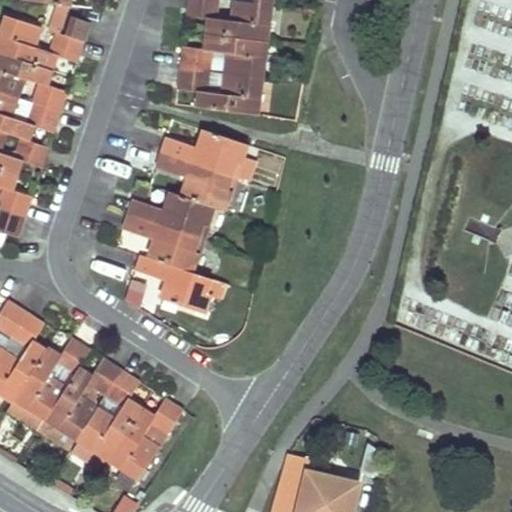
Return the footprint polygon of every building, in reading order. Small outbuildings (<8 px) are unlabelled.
[(267,41),(271,5),(223,0),(189,0),(189,1),(188,10),(218,13),(217,19),(209,17),(208,20),(207,34),(267,41)] [(218,13),(188,10),(187,17),(208,20),(209,17),(217,19),(218,13)] [(7,16),(0,36),(0,52),(52,70),(57,56),(57,55),(48,52),(35,48),(42,28),(7,16)] [(85,43),(92,23),(72,17),(66,36),(85,43)] [(66,36),(56,32),(51,46),(81,57),(85,43),(66,36)] [(262,78),(267,41),(207,34),(204,49),(204,51),(213,52),(212,57),(183,53),(181,68),(211,72),(224,73),(262,78)] [(78,63),(81,57),(51,46),(48,52),(57,55),(57,56),(78,63)] [(204,49),(184,46),(183,53),(212,57),(213,52),(204,51),(204,49)] [(0,52),(0,91),(62,113),(66,100),(36,89),(38,84),(47,87),(47,86),(52,70),(0,52)] [(209,86),(211,72),(181,68),(180,78),(179,83),(209,86)] [(209,86),(208,92),(222,93),(224,73),(211,72),(209,86)] [(257,114),(262,78),(224,73),(222,93),(208,92),(199,91),(199,93),(197,107),(257,114)] [(209,86),(179,83),(178,90),(199,93),(199,91),(208,92),(209,86)] [(36,89),(66,100),(68,95),(68,94),(47,86),(47,87),(38,84),(36,89)] [(0,91),(0,131),(28,141),(33,127),(34,125),(25,122),(27,117),(57,127),(62,113),(0,91)] [(33,127),(54,134),(57,127),(27,117),(25,122),(34,125),(33,127)] [(167,137),(161,154),(231,177),(236,160),(241,162),(246,145),(203,130),(197,147),(167,137)] [(0,131),(0,170),(17,176),(22,163),(23,161),(13,158),(15,152),(45,162),(50,149),(28,141),(0,131)] [(22,163),(42,170),(45,162),(15,152),(13,158),(23,161),(22,163)] [(181,196),(213,207),(225,211),(230,193),(226,192),(231,177),(161,154),(159,160),(157,167),(186,178),(181,196)] [(239,180),(244,163),(241,162),(236,160),(231,177),(239,180)] [(17,176),(0,170),(0,209),(26,218),(30,206),(31,204),(1,193),(3,188),(12,192),(12,190),(17,176)] [(231,177),(226,192),(230,193),(234,194),(239,180),(231,177)] [(1,193),(31,204),(33,197),(12,190),(12,192),(3,188),(1,193)] [(208,224),(213,207),(181,196),(170,193),(165,209),(133,199),(128,215),(198,239),(203,222),(208,224)] [(481,260),(484,251),(488,242),(494,227),(501,209),(476,199),(455,250),(481,260)] [(0,224),(21,232),(26,218),(0,209),(0,224)] [(193,254),(198,239),(128,215),(125,223),(123,230),(155,240),(149,259),(192,273),(197,255),(193,254)] [(203,222),(198,239),(206,242),(212,225),(208,224),(203,222)] [(0,231),(19,239),(21,232),(0,224),(0,231)] [(497,237),(502,230),(494,227),(488,242),(496,245),(497,237)] [(193,254),(197,255),(202,257),(206,242),(198,239),(193,254)] [(211,280),(192,273),(149,259),(141,257),(136,271),(166,281),(160,299),(182,306),(204,314),(210,296),(206,295),(211,280)] [(206,295),(210,296),(220,300),(225,284),(211,280),(206,295)] [(0,312),(0,323),(13,304),(11,303),(8,300),(0,312)] [(0,330),(10,337),(26,312),(13,304),(0,323),(0,330)] [(22,344),(38,320),(26,312),(10,337),(22,344)] [(38,320),(22,344),(28,348),(32,342),(43,324),(38,321),(38,320)] [(0,348),(2,350),(10,337),(0,330),(0,348)] [(2,350),(19,361),(28,348),(22,344),(10,337),(2,350)] [(61,368),(78,342),(73,339),(71,338),(59,356),(61,356),(56,365),(61,368)] [(19,361),(2,350),(0,352),(0,394),(11,402),(13,399),(44,351),(32,342),(28,348),(19,361)] [(61,368),(73,376),(78,369),(90,350),(78,342),(61,368)] [(48,376),(56,365),(61,356),(59,356),(46,347),(44,351),(13,399),(45,420),(66,388),(48,376)] [(92,378),(87,385),(92,388),(108,361),(103,358),(90,377),(92,378)] [(104,396),(121,369),(108,361),(92,388),(104,396)] [(61,368),(56,365),(48,376),(66,388),(73,376),(61,368)] [(73,376),(66,388),(45,420),(75,439),(96,407),(80,397),(87,385),(92,378),(90,377),(78,369),(73,376)] [(116,404),(125,391),(133,377),(121,369),(104,396),(116,404)] [(128,400),(139,381),(135,378),(133,377),(125,391),(116,404),(121,408),(126,399),(128,400)] [(153,412),(163,397),(141,383),(131,397),(153,412)] [(11,402),(6,410),(37,431),(45,420),(13,399),(11,402)] [(114,419),(96,407),(75,439),(106,460),(140,408),(128,400),(126,399),(121,408),(114,419)] [(172,402),(166,399),(154,417),(149,425),(155,428),(172,402)] [(184,410),(178,406),(172,402),(155,428),(167,436),(184,410)] [(154,417),(140,408),(106,460),(139,481),(159,449),(142,436),(149,425),(154,417)] [(75,439),(45,420),(37,431),(68,451),(75,439)] [(167,436),(155,428),(149,425),(142,436),(159,449),(167,436)] [(376,475),(381,453),(367,445),(361,472),(376,475)] [(294,511),(350,511),(358,483),(305,470),(294,511)]
